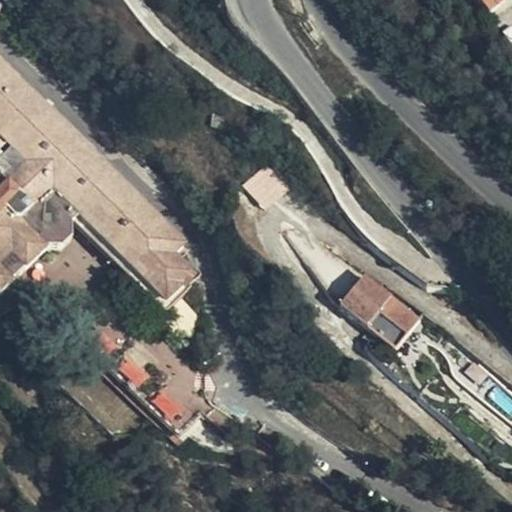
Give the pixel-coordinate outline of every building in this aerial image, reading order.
[(474,0),(488,17),(508,0),(474,0)] [(0,312),(3,315),(19,299),(9,289),(16,282),(176,441),(198,413),(41,257),(45,252),(59,252),(68,242),(68,229),(71,225),(77,219),(165,306),(181,288),(180,286),(189,276),(172,258),(182,246),(0,67),(0,312)] [(244,119),(240,123),(239,128),(241,134),(244,138),(248,139),(252,140),(257,139),(260,136),(262,133),(264,127),(261,121),(257,117),(254,116),(248,116),(244,119)] [(226,119),(213,118),(211,130),(225,131),(226,119)] [(242,185),(263,210),(288,190),(266,164),(242,185)] [(77,219),(71,225),(158,312),(165,306),(77,219)] [(165,306),(158,312),(164,318),(188,290),(187,288),(199,275),(181,257),(187,250),(182,246),(172,258),(189,276),(180,286),(181,288),(165,306)] [(340,313),(393,354),(418,322),(363,280),(340,313)]
